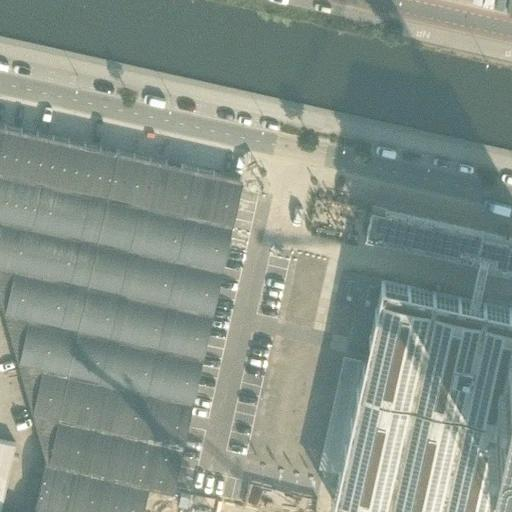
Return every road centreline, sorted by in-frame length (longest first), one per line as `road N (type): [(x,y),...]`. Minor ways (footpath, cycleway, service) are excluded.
road 1 (tertiary): [(511,199),(0,84)]
road 2 (unclassified): [(511,32),(366,0)]
